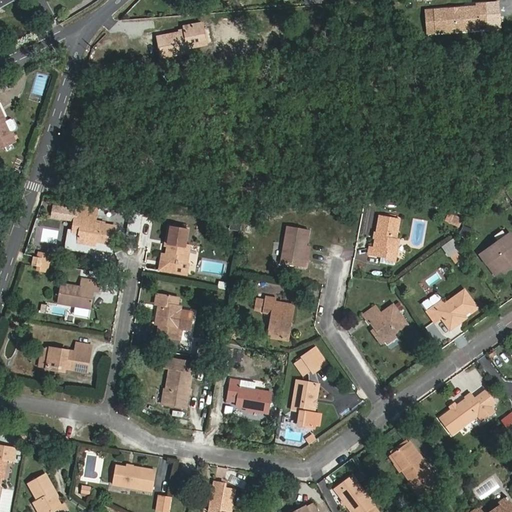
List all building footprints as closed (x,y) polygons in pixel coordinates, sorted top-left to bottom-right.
[(0,0),(0,8),(14,0),(0,0)] [(476,6),(427,10),(428,34),(478,29),(478,27),(487,26),(487,29),(501,28),(499,2),(476,4),(476,6)] [(197,46),(212,43),(209,30),(204,31),(202,24),(183,27),(184,30),(179,32),(179,34),(158,38),(162,58),(198,51),(197,46)] [(3,125),(0,119),(0,148),(14,142),(11,134),(16,132),(17,129),(14,122),(11,121),(6,123),(3,125)] [(504,213),(511,209),(511,204),(508,196),(498,201),(504,213)] [(54,209),(53,219),(74,223),(72,234),(68,234),(65,251),(88,255),(89,250),(110,254),(115,227),(96,224),(99,210),(78,206),(76,213),(54,209)] [(132,211),(129,230),(140,232),(144,213),(134,211),(132,211)] [(454,226),(458,217),(449,213),(445,221),(454,226)] [(470,213),(468,218),(479,223),(481,217),(470,213)] [(396,240),(399,219),(379,216),(374,247),(370,247),(368,255),(386,258),(385,260),(395,262),(398,241),(396,240)] [(179,264),(188,265),(191,246),(185,245),(188,229),(169,225),(165,245),(167,246),(166,254),(162,254),(161,260),(159,260),(157,270),(177,274),(178,268),(179,264)] [(463,226),(459,236),(467,239),(471,229),(463,226)] [(304,260),(306,247),(309,231),(288,227),(282,263),(307,268),(308,261),(304,260)] [(502,270),(511,262),(511,246),(511,245),(511,240),(508,235),(480,255),(494,275),(502,270)] [(37,257),(33,257),(31,265),(41,267),(42,263),(46,264),(48,256),(38,253),(37,257)] [(511,267),(511,262),(502,270),(504,273),(511,267)] [(440,267),(419,284),(427,293),(447,277),(440,267)] [(81,288),(61,284),(58,303),(74,306),(89,309),(91,309),(94,290),(101,291),(102,283),(82,279),(81,288)] [(466,292),(446,306),(438,311),(435,307),(428,312),(436,323),(443,319),(451,330),(462,322),(460,319),(465,315),(477,307),(466,292)] [(157,337),(176,340),(179,327),(183,328),(191,329),(194,312),(182,310),(182,306),(178,306),(180,297),(157,293),(155,305),(159,305),(155,325),(159,326),(157,337)] [(287,339),(293,306),(275,302),(276,300),(267,298),(264,312),(273,314),(269,336),(287,339)] [(438,311),(446,306),(443,302),(435,307),(438,311)] [(89,309),(74,306),(73,315),(87,317),(89,309)] [(380,343),(384,341),(393,334),(406,324),(393,306),(381,315),(375,307),(363,315),(369,323),(370,323),(375,329),(372,332),(380,343)] [(236,340),(237,329),(230,328),(228,339),(236,340)] [(393,334),(384,341),(387,345),(396,338),(393,334)] [(222,346),(200,342),(197,357),(206,359),(219,361),(222,346)] [(49,348),(45,368),(45,369),(65,373),(66,369),(88,373),(93,346),(76,343),(74,352),(49,348)] [(39,367),(45,368),(49,348),(42,347),(39,367)] [(313,373),(319,368),(309,354),(303,358),(304,360),(300,363),(304,369),(309,366),(313,373)] [(191,374),(193,363),(167,358),(165,368),(169,369),(166,389),(165,389),(162,405),(187,409),(192,374),(191,374)] [(240,383),(230,382),(228,398),(237,400),(236,406),(247,408),(246,410),(269,414),(272,394),(239,388),(240,383)] [(312,400),(316,401),(319,386),(297,382),(292,409),(301,411),(298,426),(314,429),(315,425),(319,425),(321,415),(314,413),(310,413),(312,400)] [(452,434),(483,411),(487,417),(493,412),(489,406),(495,402),(488,393),(476,401),(472,395),(440,419),(452,434)] [(511,414),(502,421),(507,429),(511,424),(511,414)] [(427,470),(407,440),(389,453),(396,463),(394,465),(399,472),(401,470),(410,482),(420,497),(422,496),(428,500),(441,482),(432,476),(427,470)] [(152,491),(155,471),(127,467),(127,468),(116,466),(113,485),(152,491)] [(59,497),(46,474),(29,484),(38,501),(34,504),(37,511),(63,511),(67,510),(64,504),(62,506),(57,498),(59,497)] [(350,511),(376,511),(373,507),(374,506),(352,476),(334,489),(350,511)] [(227,485),(214,482),(208,511),(210,511),(231,511),(236,490),(226,488),(227,485)] [(80,495),(90,496),(90,486),(80,486),(80,495)] [(169,511),(171,499),(159,497),(156,511),(159,511),(169,511)] [(511,511),(511,504),(507,497),(498,503),(500,506),(491,511),(484,511),(481,506),(472,511),(511,511)]
